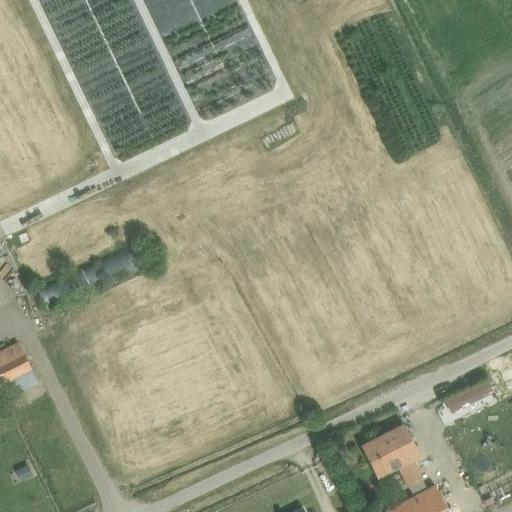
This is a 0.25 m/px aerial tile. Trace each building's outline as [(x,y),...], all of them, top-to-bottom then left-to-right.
[(57,311),(165,268),(158,251),(50,293),(57,311)] [(0,396),(2,402),(38,384),(18,342),(0,351),(0,396)] [(385,511),(448,511),(444,504),(435,486),(428,490),(412,460),(420,457),(404,425),(361,447),(377,478),(398,468),(413,498),(385,511)] [(27,464),(16,469),(21,480),(32,475),(27,464)] [(506,486),(491,491),(496,506),(511,501),(506,486)]
